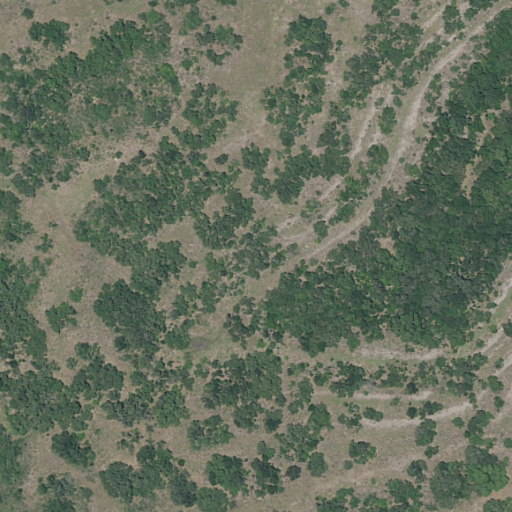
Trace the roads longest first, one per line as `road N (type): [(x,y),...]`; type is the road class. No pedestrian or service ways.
road 1 (track): [(511,44),(414,147),(336,260),(317,265),(280,306),(210,461),(140,511)]
road 2 (track): [(317,265),(273,186),(283,34),(245,0)]
road 3 (track): [(93,0),(45,29),(0,79)]
